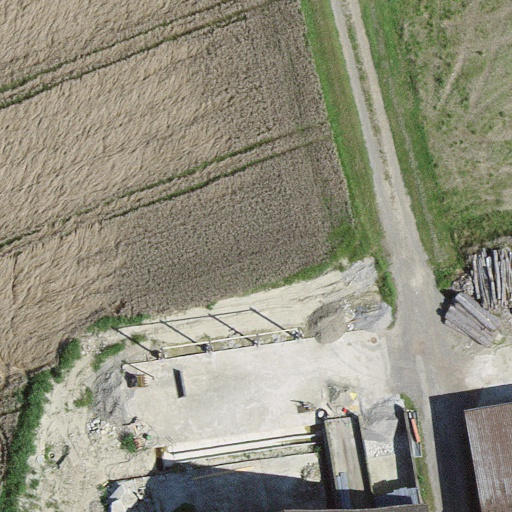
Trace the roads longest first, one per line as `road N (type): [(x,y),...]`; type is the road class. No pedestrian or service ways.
road 1 (track): [(428,347),(344,0)]
road 2 (track): [(428,347),(453,511)]
